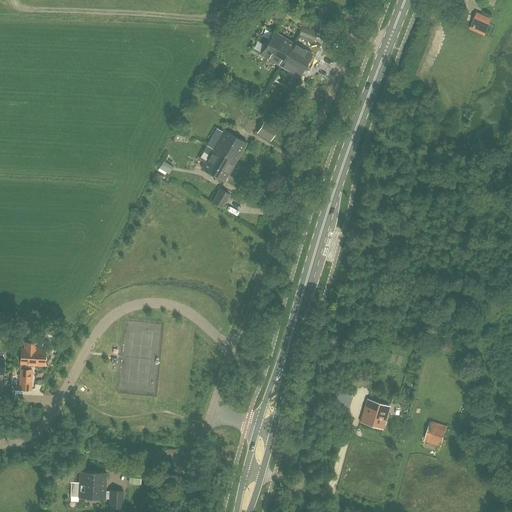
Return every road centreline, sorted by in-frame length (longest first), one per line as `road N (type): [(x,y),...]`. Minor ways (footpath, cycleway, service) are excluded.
road 1 (primary): [(265,428),(333,185),(387,44)]
road 2 (unclassified): [(234,349),(358,27)]
road 3 (unclassified): [(234,349),(182,307),(125,307),(103,323),(45,424),(0,444)]
road 4 (track): [(224,0),(214,17),(0,9)]
